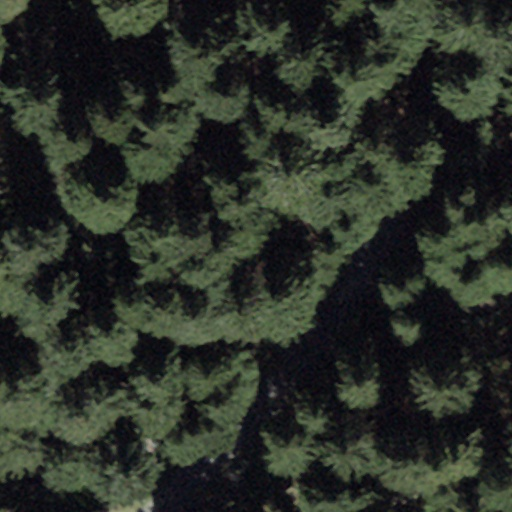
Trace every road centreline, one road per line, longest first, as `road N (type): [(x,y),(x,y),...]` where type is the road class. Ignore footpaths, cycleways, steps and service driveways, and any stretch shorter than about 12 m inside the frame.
road 1 (track): [(168,511),(232,422),(368,267)]
road 2 (track): [(368,267),(420,161),(453,0)]
